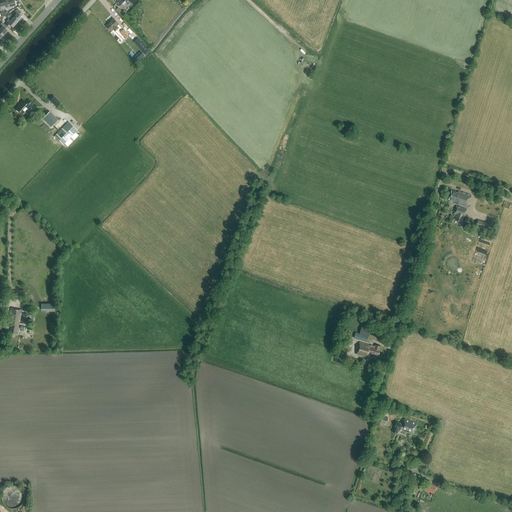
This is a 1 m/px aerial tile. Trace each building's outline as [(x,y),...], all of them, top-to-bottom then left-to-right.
[(5,16),(7,14),(9,12),(6,13),(5,9),(15,6),(14,1),(7,2),(1,3),(3,10),(3,13),(4,16),(5,16)] [(125,16),(128,12),(125,10),(124,11),(120,7),(118,10),(125,16)] [(9,12),(7,14),(17,23),(21,18),(19,16),(22,14),(17,9),(14,12),(16,13),(13,16),(11,14),(9,12)] [(9,20),(5,25),(9,28),(11,26),(13,27),(17,23),(7,14),(5,16),(7,18),(9,20)] [(114,19),(106,27),(111,32),(113,30),(115,32),(118,28),(117,26),(119,25),(114,19)] [(150,51),(141,41),(137,45),(145,55),(150,51)] [(54,96),(49,100),(55,106),(60,102),(54,96)] [(30,107),(33,104),(29,100),(26,103),(23,101),(20,105),(16,110),(22,115),(29,107),(30,107)] [(50,129),(58,120),(49,112),(41,120),(50,129)] [(63,145),(77,131),(68,123),(54,137),(63,145)] [(467,207),(471,195),(458,191),(457,193),(452,191),(449,200),(455,202),(454,203),(467,207)] [(453,213),(464,217),(466,210),(456,206),(453,213)] [(489,232),(491,225),(478,220),(475,228),(489,232)] [(10,311),(7,326),(11,326),(10,333),(17,334),(18,324),(19,324),(21,313),(22,310),(10,308),(10,311)] [(29,324),(30,314),(22,313),(21,323),(29,324)] [(356,333),(354,338),(367,342),(370,330),(361,328),(360,334),(356,333)] [(372,346),(371,346),(371,345),(360,342),(356,355),(369,358),(370,355),(375,357),(376,357),(377,355),(379,356),(381,349),(380,349),(381,347),(375,345),(375,347),(372,346)] [(343,365),(345,366),(348,360),(345,359),(337,356),(335,362),(343,365)] [(388,418),(382,416),(380,424),(386,426),(388,418)] [(403,419),(401,423),(397,421),(393,432),(397,434),(399,430),(413,435),(417,422),(405,418),(404,419),(403,419)] [(434,492),(436,485),(428,483),(426,490),(434,492)]
